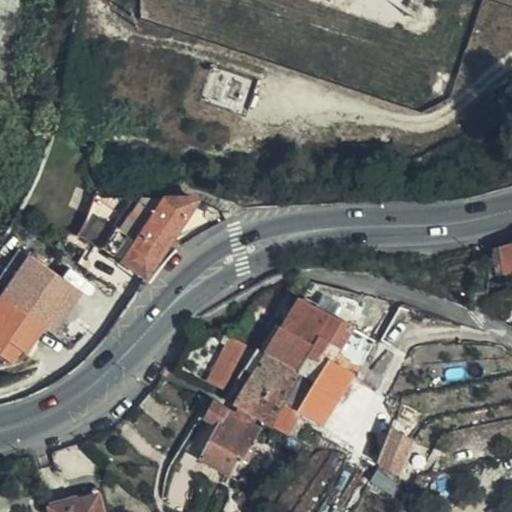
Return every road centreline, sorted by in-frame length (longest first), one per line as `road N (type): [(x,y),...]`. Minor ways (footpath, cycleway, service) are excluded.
road 1 (tertiary): [(511,211),(299,234),(241,251),(184,290),(72,401),(0,430)]
road 2 (track): [(511,60),(425,116),(214,51)]
